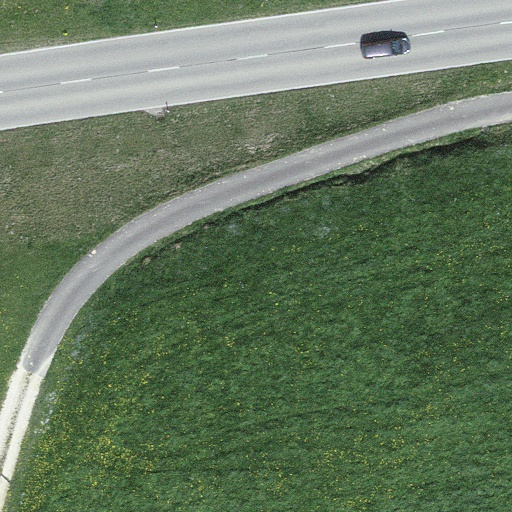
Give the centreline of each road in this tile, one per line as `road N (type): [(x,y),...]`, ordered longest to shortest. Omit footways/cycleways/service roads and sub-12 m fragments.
road 1 (track): [(511,109),(442,120),(187,206),(114,249),(71,287),(33,371),(0,491)]
road 2 (primary): [(511,21),(0,91)]
